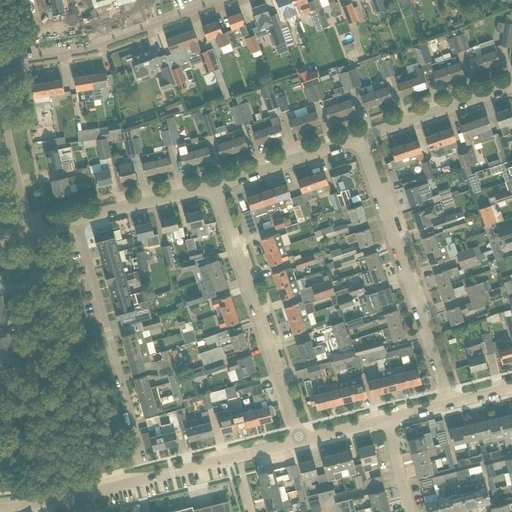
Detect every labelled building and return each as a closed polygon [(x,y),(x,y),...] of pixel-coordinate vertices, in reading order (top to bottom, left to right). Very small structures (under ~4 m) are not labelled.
[(51,10),(52,15),(65,13),(62,0),(48,0),(50,4),(47,5),(48,11),(51,10)] [(295,11),(294,8),(291,0),(276,0),(283,20),(290,17),(289,14),(295,11)] [(310,12),(307,2),(306,0),(291,0),(294,8),(297,6),(299,5),(302,14),(309,12),(310,12)] [(316,10),(318,16),(324,14),(318,0),(327,0),(334,17),(342,14),(337,3),(335,3),(333,0),(314,0),(313,0),(316,10)] [(370,0),(375,12),(384,9),(380,0),(370,0)] [(341,7),(348,24),(362,19),(357,6),(353,8),(351,3),(341,7)] [(275,15),(270,17),(269,16),(268,13),(265,4),(251,9),(256,21),(254,21),(256,27),(258,33),(268,30),(274,45),(284,41),(279,25),(275,15)] [(323,30),(316,10),(310,12),(309,12),(316,33),(323,30)] [(242,36),(248,34),(240,13),(227,18),(231,30),(226,32),(231,46),(236,44),(234,38),(241,36),(242,36)] [(462,20),(453,23),(455,29),(464,25),(462,20)] [(230,43),(228,38),(226,32),(222,33),(218,21),(202,27),(205,36),(207,40),(214,37),(218,47),(230,43)] [(286,22),(279,25),(284,41),(285,41),(286,43),(293,41),(286,22)] [(510,48),(511,37),(511,23),(505,23),(501,46),(510,48)] [(416,27),(406,32),(409,39),(420,34),(416,27)] [(179,35),(188,58),(189,61),(200,57),(206,74),(213,71),(206,51),(200,53),(199,51),(200,50),(193,30),(179,35)] [(463,33),(455,36),(460,51),(465,49),(468,48),(463,33)] [(188,58),(179,35),(166,40),(175,63),(188,58)] [(246,39),(251,53),(260,50),(255,35),(246,39)] [(460,51),(455,36),(447,39),(452,54),(460,51)] [(348,37),(338,40),(342,51),(352,47),(348,37)] [(487,41),(478,44),(481,55),(482,55),(486,67),(499,63),(493,43),(494,43),(493,40),(487,42),(487,41)] [(425,42),(418,44),(420,49),(425,64),(432,62),(425,42)] [(212,49),(206,51),(213,71),(219,68),(212,49)] [(425,64),(420,49),(413,51),(418,66),(425,64)] [(473,50),(466,52),(469,62),(473,72),(486,67),(482,55),(481,55),(475,57),(473,50)] [(153,65),(160,62),(157,52),(152,54),(151,51),(132,58),(136,69),(134,69),(137,78),(141,76),(143,77),(145,77),(146,76),(147,74),(148,74),(147,70),(154,68),(153,65)] [(450,58),(443,60),(450,79),(463,75),(457,55),(450,58)] [(394,74),(389,59),(388,56),(382,58),(384,61),(389,76),(394,74)] [(450,79),(443,60),(437,62),(430,65),(437,84),(450,79)] [(389,76),(384,61),(377,63),(382,78),(389,76)] [(353,88),(347,71),(345,65),(337,68),(345,91),(353,88)] [(176,86),(170,70),(169,66),(161,68),(161,69),(168,88),(176,86)] [(186,87),(181,71),(179,67),(170,70),(176,86),(178,90),(186,87)] [(355,68),(347,71),(353,88),(361,85),(355,68)] [(408,77),(409,79),(410,79),(414,91),(427,87),(424,77),(421,68),(414,70),(407,72),(408,77)] [(306,71),(298,74),(303,87),(311,84),(319,81),(315,70),(307,74),(306,71)] [(96,72),(97,74),(90,75),(94,100),(102,99),(101,87),(108,86),(105,73),(103,73),(103,71),(96,72)] [(327,71),(318,74),(321,81),(329,78),(327,71)] [(296,74),(289,76),(291,83),(299,80),(296,74)] [(414,91),(410,79),(409,79),(408,77),(403,79),(401,74),(394,77),(401,96),(414,91)] [(94,100),(90,75),(74,78),(76,91),(88,89),(88,92),(84,92),(86,109),(95,108),(94,100)] [(62,80),(46,82),(49,95),(64,93),(62,80)] [(380,89),(374,91),(378,104),(391,99),(388,90),(385,80),(377,83),(380,89)] [(49,95),(46,82),(31,85),(34,104),(50,101),(49,95)] [(320,83),(312,86),(317,100),(325,98),(320,83)] [(317,100),(312,86),(304,89),(308,103),(317,100)] [(378,104),(374,91),(368,93),(365,87),(358,89),(361,99),(365,108),(372,106),(372,107),(377,106),(377,104),(378,104)] [(335,97),(338,103),(342,116),(355,111),(352,102),(349,92),(336,97),(335,97)] [(274,93),(262,97),(269,116),(263,118),(270,140),(271,140),(273,140),(276,139),(277,138),(283,136),(277,116),(282,115),(279,106),(274,93)] [(342,116),(338,103),(335,97),(336,97),(335,94),(332,95),(333,98),(322,101),(329,120),(342,116)] [(276,98),(281,112),(289,109),(284,95),(276,98)] [(185,111),(181,99),(173,102),(173,103),(165,106),(167,113),(178,109),(180,113),(185,111)] [(247,102),(238,105),(244,122),(253,120),(247,102)] [(308,113),(302,115),(306,128),(319,123),(313,104),(306,107),(308,113)] [(244,122),(238,105),(229,107),(235,125),(244,122)] [(28,107),(32,129),(38,128),(38,125),(34,106),(28,107)] [(511,122),(511,114),(510,108),(495,113),(503,136),(505,135),(510,134),(507,124),(511,122)] [(306,128),(302,115),(295,118),(293,111),(286,113),(293,132),(306,128)] [(201,115),(203,122),(204,122),(208,135),(209,135),(216,133),(209,112),(201,115)] [(473,121),(480,142),(487,140),(486,138),(492,136),(493,135),(486,116),(473,121)] [(270,140),(263,118),(253,122),(254,124),(250,125),(257,145),(263,142),(265,143),(269,142),(269,140),(270,140)] [(474,145),(480,142),(473,121),(460,125),(463,135),(466,145),(473,142),(474,145)] [(121,132),(120,126),(119,123),(107,125),(109,135),(120,134),(121,133),(121,132)] [(100,139),(100,137),(99,131),(99,128),(76,131),(78,142),(100,139)] [(129,129),(130,131),(135,154),(142,152),(136,128),(129,129)] [(176,128),(168,129),(172,145),(180,143),(176,128)] [(451,128),(438,133),(442,145),(446,155),(453,152),(452,149),(458,147),(451,128)] [(172,145),(168,129),(164,130),(160,131),(164,146),(172,145)] [(241,129),(228,133),(234,152),(247,148),(244,138),(241,129)] [(135,154),(130,131),(121,132),(121,133),(120,134),(122,141),(124,141),(127,155),(135,154)] [(234,152),(228,133),(214,138),(221,157),(234,152)] [(446,155),(442,145),(438,133),(425,137),(431,156),(434,156),(439,157),(446,155)] [(499,137),(502,148),(509,146),(506,137),(505,135),(503,136),(499,137)] [(57,144),(57,145),(66,143),(65,137),(56,138),(57,144)] [(190,139),(191,143),(196,163),(210,160),(208,150),(205,140),(198,141),(197,137),(190,139)] [(57,145),(57,144),(56,138),(47,140),(48,146),(57,145)] [(102,171),(95,173),(98,187),(112,183),(110,173),(107,158),(111,157),(107,138),(95,140),(99,159),(102,171)] [(424,159),(420,149),(417,140),(404,144),(408,157),(410,164),(411,164),(417,161),(424,159)] [(191,143),(178,147),(183,167),(196,163),(191,143)] [(410,164),(408,157),(404,144),(391,149),(394,160),(390,161),(390,162),(385,164),(388,172),(393,170),(410,164)] [(472,147),(463,150),(468,165),(469,165),(477,163),(472,147)] [(62,173),(75,170),(73,160),(60,163),(59,156),(67,154),(66,148),(46,152),(49,170),(61,167),(62,173)] [(160,151),(154,152),(159,172),(172,169),(168,149),(160,151)] [(468,165),(463,150),(456,152),(461,168),(463,167),(466,176),(472,174),(469,165),(468,165)] [(497,152),(496,152),(501,164),(504,163),(507,162),(503,150),(497,152)] [(159,172),(154,152),(148,154),(140,156),(145,176),(159,172)] [(120,175),(121,181),(136,178),(133,166),(132,160),(131,161),(130,157),(122,159),(122,156),(114,158),(116,166),(118,176),(120,175)] [(421,163),(426,179),(434,177),(433,172),(432,172),(428,161),(421,163)] [(506,170),(504,163),(501,164),(489,168),(492,175),(506,170)] [(346,164),(331,169),(339,191),(347,188),(354,186),(351,177),(346,164)] [(75,170),(76,176),(52,181),(55,196),(70,193),(68,185),(78,183),(77,180),(91,177),(89,167),(75,170)] [(324,172),(311,176),(315,188),(322,186),(324,192),(330,190),(324,172)] [(416,183),(414,175),(401,179),(404,187),(416,183)] [(315,188),(311,176),(297,180),(301,190),(304,199),(310,197),(308,191),(315,188)] [(427,198),(432,196),(428,183),(405,190),(410,205),(414,204),(415,209),(429,204),(427,198)] [(289,194),(286,184),(272,189),(279,206),(280,210),(287,208),(286,205),(292,203),(289,194)] [(427,198),(429,204),(442,200),(452,197),(449,188),(439,192),(439,194),(432,196),(427,198)] [(279,206),(272,189),(260,193),(266,211),(279,206)] [(511,197),(510,191),(508,191),(494,196),(497,203),(511,198),(511,197)] [(335,210),(340,208),(336,195),(337,195),(335,192),(329,194),(335,210)] [(260,215),(259,212),(265,210),(265,211),(266,211),(260,193),(246,198),(251,210),(241,213),(249,235),(258,232),(256,225),(253,217),(260,215)] [(350,205),(348,198),(344,199),(342,193),(337,195),(336,195),(340,208),(347,205),(347,206),(350,205)] [(306,203),(299,205),(305,220),(311,218),(306,203)] [(425,210),(413,214),(416,222),(414,223),(416,229),(418,228),(418,229),(431,225),(428,218),(437,215),(436,212),(443,210),(441,203),(424,208),(425,210)] [(305,220),(299,205),(293,207),(298,222),(305,220)] [(365,220),(361,206),(349,210),(347,206),(347,205),(340,208),(342,212),(344,218),(351,216),(353,224),(365,220)] [(479,209),(484,226),(496,222),(491,205),(479,209)] [(185,214),(191,238),(198,237),(197,234),(208,232),(206,223),(204,224),(201,211),(185,214)] [(435,229),(442,226),(457,221),(457,220),(456,219),(455,214),(454,213),(444,217),(445,218),(433,223),(435,229)] [(163,232),(165,232),(168,243),(176,240),(176,239),(184,237),(182,228),(178,229),(178,226),(175,217),(161,220),(163,232)] [(273,221),(275,230),(285,227),(282,218),(273,221)] [(421,239),(426,252),(445,245),(447,244),(445,238),(449,237),(447,232),(466,226),(463,219),(457,220),(457,221),(442,226),(443,231),(441,232),(421,239)] [(115,221),(109,223),(111,229),(117,227),(115,221)] [(145,238),(147,247),(160,244),(158,235),(155,235),(153,235),(150,223),(135,226),(138,239),(145,238)] [(282,228),(284,234),(298,229),(296,223),(282,228)] [(332,226),(314,232),(317,241),(334,235),(348,230),(347,224),(344,224),(332,228),(332,226)] [(511,227),(488,236),(491,244),(504,240),(511,236),(511,227)] [(358,240),(360,247),(373,243),(368,228),(345,236),(348,243),(358,240)] [(94,237),(97,247),(116,241),(113,231),(107,233),(106,231),(99,233),(100,235),(94,237)] [(284,246),(281,239),(279,233),(261,239),(265,253),(277,248),(284,246)] [(116,242),(116,241),(97,247),(98,247),(100,256),(118,252),(115,242),(116,242)] [(445,245),(426,252),(431,265),(450,259),(447,251),(445,245)] [(163,247),(167,265),(175,263),(170,246),(163,247)] [(330,251),(333,261),(353,254),(353,255),(356,254),(354,246),(341,250),(340,248),(330,251)] [(279,255),(277,248),(265,253),(263,254),(265,261),(268,260),(270,266),(288,259),(286,253),(279,255)] [(456,254),(458,261),(475,255),(472,248),(456,254)] [(203,257),(201,249),(187,252),(190,260),(203,257)] [(139,267),(140,272),(148,270),(144,250),(136,252),(137,257),(139,267)] [(118,252),(100,256),(103,266),(121,262),(118,252)] [(360,265),(362,272),(381,265),(376,252),(367,255),(358,258),(360,265)] [(294,261),(297,269),(316,262),(313,254),(294,261)] [(353,254),(333,261),(332,262),(334,269),(342,266),(342,267),(356,262),(353,255),(353,254)] [(475,255),(458,261),(461,270),(478,264),(475,255)] [(180,263),(182,272),(196,268),(194,260),(180,263)] [(203,280),(225,272),(223,265),(220,266),(218,260),(199,266),(203,280)] [(121,262),(103,266),(105,272),(104,272),(105,277),(123,272),(121,262)] [(381,265),(362,272),(364,278),(367,285),(385,279),(381,265)] [(272,273),(277,287),(296,280),(293,273),(291,267),(272,273)] [(438,288),(449,284),(451,284),(448,277),(459,273),(457,267),(434,275),(438,288)] [(127,285),(123,272),(105,277),(105,278),(107,284),(108,284),(110,289),(127,285)] [(203,280),(197,282),(199,290),(206,288),(208,293),(218,290),(227,287),(225,280),(228,279),(225,272),(203,280)] [(502,281),(505,293),(511,292),(511,286),(511,279),(502,281)] [(296,280),(277,287),(281,300),(291,297),(300,293),(298,287),(296,280)] [(311,286),(313,293),(332,287),(330,280),(324,281),(311,286)] [(481,293),(491,290),(488,280),(465,287),(469,297),(481,293)] [(358,293),(364,291),(362,284),(348,288),(348,289),(334,294),(335,295),(337,300),(350,296),(358,293)] [(449,284),(438,288),(443,301),(452,298),(466,294),(463,286),(452,289),(451,284),(449,284)] [(127,285),(110,289),(112,299),(130,295),(127,285)] [(332,287),(313,293),(316,301),(335,295),(332,288),(332,287)] [(396,300),(394,293),(391,294),(389,287),(376,291),(376,292),(365,296),(371,314),(389,307),(387,303),(396,300)] [(130,295),(112,299),(115,309),(114,309),(114,310),(127,306),(133,304),(137,303),(135,293),(130,295)] [(183,303),(184,307),(202,301),(199,293),(181,299),(183,303)] [(481,293),(469,297),(470,302),(465,304),(446,311),(451,324),(460,321),(463,320),(461,313),(467,311),(473,309),(473,310),(485,306),(481,293)] [(220,305),(222,312),(234,308),(230,295),(211,301),(213,307),(220,305)] [(340,308),(353,304),(350,296),(337,300),(340,308)] [(284,308),(288,321),(307,314),(303,301),(284,308)] [(200,311),(198,303),(188,306),(190,314),(200,311)] [(133,304),(127,306),(114,310),(117,320),(123,318),(124,320),(131,318),(130,316),(136,315),(133,304)] [(237,315),(234,308),(222,312),(225,319),(218,321),(220,328),(239,322),(237,315)] [(387,321),(389,327),(401,323),(396,310),(378,316),(380,323),(387,321)] [(307,314),(288,321),(293,334),(302,331),(311,328),(312,327),(311,325),(307,314)] [(159,317),(142,322),(144,331),(161,326),(159,317)] [(346,322),(348,330),(364,325),(361,317),(346,322)] [(311,328),(312,332),(327,326),(325,320),(311,325),(312,327),(311,328)] [(488,333),(485,320),(481,321),(484,334),(482,334),(483,341),(480,342),(480,344),(465,348),(471,371),(486,367),(483,355),(494,352),(492,342),(489,332),(488,333)] [(331,325),(339,348),(351,344),(344,321),(331,325)] [(193,330),(190,322),(184,324),(185,328),(181,329),(182,333),(193,330)] [(393,341),(405,337),(401,323),(389,327),(382,330),(386,343),(393,341)] [(196,341),(193,330),(182,333),(185,344),(196,341)] [(122,336),(125,349),(146,343),(152,341),(151,337),(144,339),(142,331),(135,333),(122,336)] [(230,336),(218,341),(215,334),(206,337),(212,356),(222,353),(224,353),(225,354),(247,347),(242,332),(230,336)] [(0,347),(12,345),(9,333),(0,334),(0,347)] [(322,344),(312,347),(310,340),(296,345),(302,360),(324,353),(322,344)] [(511,342),(511,340),(503,342),(503,340),(497,341),(492,342),(494,352),(496,358),(500,357),(502,363),(509,361),(510,363),(511,362),(511,342)] [(373,351),(383,349),(382,341),(354,348),(354,351),(356,356),(358,355),(373,351)] [(125,349),(128,361),(148,356),(148,355),(150,355),(146,343),(125,349)] [(15,358),(12,345),(0,347),(0,367),(10,365),(9,359),(15,358)] [(399,349),(400,354),(401,357),(413,354),(411,346),(399,349)] [(388,357),(386,352),(385,348),(383,349),(373,351),(374,356),(375,361),(388,357)] [(174,362),(180,360),(176,349),(171,351),(174,362)] [(154,362),(156,369),(170,366),(166,351),(161,352),(163,360),(154,362)] [(342,354),(345,364),(353,362),(354,368),(361,366),(358,355),(356,356),(354,351),(342,354)] [(375,361),(374,356),(373,351),(358,355),(361,364),(375,361)] [(345,364),(342,354),(331,357),(334,367),(345,364)] [(227,363),(230,371),(234,369),(238,379),(244,377),(243,375),(256,370),(250,355),(227,363)] [(148,356),(128,361),(132,373),(141,371),(145,370),(143,363),(150,362),(148,356)] [(204,366),(207,374),(225,368),(222,359),(204,366)] [(403,363),(405,372),(409,386),(421,383),(417,369),(411,371),(409,362),(403,363)] [(320,369),(319,365),(306,368),(309,377),(321,374),(320,369)] [(170,366),(156,369),(159,377),(172,373),(170,366)] [(380,378),(384,393),(396,390),(392,375),(387,377),(384,366),(378,368),(380,378)] [(188,375),(191,383),(203,378),(201,371),(188,375)] [(405,372),(392,375),(396,390),(409,386),(405,372)] [(133,379),(137,392),(150,388),(147,375),(133,379)] [(360,377),(349,380),(354,400),(367,397),(363,383),(360,377)] [(384,393),(380,378),(368,381),(371,396),(384,393)] [(304,382),(308,396),(313,394),(310,380),(304,382)] [(336,383),(338,389),(342,403),(354,400),(349,380),(336,383)] [(178,393),(174,381),(169,382),(173,395),(178,393)] [(250,387),(251,391),(252,396),(263,394),(260,384),(250,387)] [(326,392),(324,385),(317,387),(319,394),(310,396),(312,405),(316,405),(317,410),(329,406),(326,392)] [(224,388),(224,389),(226,398),(227,400),(237,397),(234,386),(224,388)] [(137,392),(140,404),(159,399),(156,387),(151,388),(150,388),(137,392)] [(224,389),(209,393),(211,402),(226,398),(224,389)] [(338,389),(326,392),(329,406),(342,403),(338,389)] [(212,407),(211,402),(209,393),(201,395),(205,409),(212,407)] [(159,399),(140,404),(144,416),(157,412),(163,411),(159,399)] [(254,402),(256,410),(259,424),(272,421),(271,416),(274,415),(272,406),(262,408),(260,400),(254,402)] [(183,409),(175,411),(179,426),(180,429),(185,428),(189,441),(201,438),(198,425),(197,419),(186,421),(183,409)] [(235,430),(230,410),(229,409),(214,413),(216,420),(219,419),(222,433),(235,430)] [(230,410),(235,430),(247,427),(243,413),(237,414),(236,409),(230,410)] [(256,410),(243,413),(247,427),(259,424),(256,410)] [(175,411),(168,413),(171,428),(179,426),(175,411)] [(203,424),(198,425),(201,438),(214,435),(208,411),(201,413),(203,424)] [(166,447),(162,434),(160,434),(156,435),(154,427),(158,426),(161,426),(158,415),(145,419),(149,434),(142,436),(146,450),(153,449),(153,450),(166,447)] [(499,418),(502,432),(508,454),(511,453),(511,444),(508,431),(511,429),(511,417),(511,415),(499,418)] [(504,439),(502,432),(499,418),(486,421),(490,435),(492,441),(495,440),(495,441),(504,439)] [(490,435),(486,421),(474,424),(478,439),(478,441),(483,440),(482,438),(490,435)] [(465,442),(478,439),(474,424),(461,427),(465,442)] [(453,445),(465,442),(461,427),(449,430),(453,445)] [(175,430),(162,434),(166,447),(178,444),(175,430)] [(440,446),(444,445),(448,443),(445,431),(436,433),(440,446)] [(433,447),(429,432),(422,434),(423,436),(408,440),(411,453),(433,447)] [(370,462),(377,460),(373,445),(358,449),(364,472),(372,470),(370,462)] [(411,453),(414,464),(430,461),(429,457),(437,455),(435,447),(434,447),(433,447),(411,453)] [(350,451),(336,454),(340,469),(342,477),(356,474),(350,451)] [(483,460),(495,457),(494,451),(481,454),(483,460)] [(340,469),(336,454),(322,458),(328,481),(335,479),(342,477),(340,469)] [(471,464),(483,460),(481,454),(469,457),(471,464)] [(471,464),(469,457),(457,461),(458,467),(471,464)] [(299,463),(302,473),(303,478),(309,477),(311,485),(319,483),(313,460),(299,463)] [(430,461),(414,464),(417,477),(427,475),(437,472),(434,460),(430,461)] [(484,465),(487,478),(492,477),(492,476),(495,476),(492,463),(484,465)] [(289,479),(293,478),(298,477),(295,464),(286,467),(289,479)] [(258,474),(261,486),(277,482),(274,470),(258,474)] [(364,487),(362,481),(361,475),(353,477),(356,489),(364,487)] [(444,475),(432,478),(434,485),(446,482),(445,479),(444,475)] [(371,478),(362,481),(364,487),(383,483),(381,476),(371,478)] [(434,485),(432,478),(419,481),(421,488),(434,485)] [(261,486),(264,498),(280,494),(278,487),(284,485),(282,481),(277,482),(261,486)] [(332,481),(324,483),(327,496),(336,494),(332,481)] [(472,485),(477,506),(490,503),(486,487),(484,482),(472,485)] [(327,496),(324,483),(315,485),(319,499),(327,496)] [(456,495),(449,496),(453,511),(465,509),(461,493),(460,488),(459,485),(454,486),(456,495)] [(477,506),(472,485),(460,488),(461,493),(465,509),(477,506)] [(369,494),(372,507),(388,503),(384,490),(369,494)] [(264,498),(267,511),(291,505),(290,499),(281,501),(280,494),(264,498)] [(453,511),(449,496),(437,499),(440,511),(453,511)] [(309,501),(310,507),(320,505),(318,499),(309,501)] [(350,511),(351,511),(355,511),(352,499),(335,503),(337,509),(349,506),(350,511)] [(440,511),(437,499),(425,503),(427,511),(440,511)] [(229,511),(227,501),(193,509),(192,506),(169,511),(229,511)] [(389,511),(388,503),(372,507),(373,511),(389,511)]
